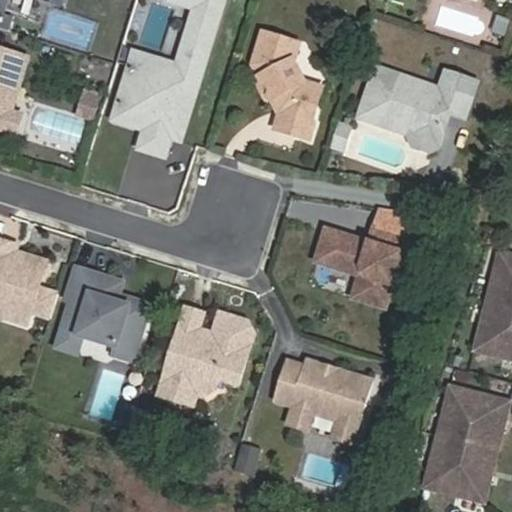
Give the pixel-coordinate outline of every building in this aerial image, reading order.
[(0,0),(0,12),(7,15),(12,0),(35,0),(59,7),(65,4),(66,0),(0,0)] [(178,0),(202,7),(184,67),(183,70),(165,80),(134,71),(119,120),(151,130),(145,149),(169,156),(176,134),(182,113),(177,112),(185,88),(197,91),(200,92),(228,0),(178,0)] [(303,43),(268,32),(258,61),(267,79),(275,94),(284,111),(279,126),(312,137),(317,121),(315,120),(321,101),(310,97),(306,92),(309,82),(298,60),(303,43)] [(0,128),(7,131),(13,112),(30,57),(0,48),(0,128)] [(139,53),(134,71),(165,80),(183,70),(184,67),(139,53)] [(380,68),(364,117),(385,124),(388,115),(416,124),(418,128),(415,136),(419,145),(434,150),(443,146),(451,123),(447,117),(450,110),(469,117),(481,81),(450,71),(444,89),(380,68)] [(269,97),(275,94),(267,79),(261,83),(269,97)] [(326,88),(309,82),(306,92),(310,97),(321,101),(326,88)] [(182,113),(176,134),(183,136),(197,91),(185,88),(177,112),(182,113)] [(76,117),(92,121),(98,93),(81,90),(76,117)] [(13,112),(7,131),(18,134),(23,116),(13,112)] [(331,150),(342,152),(347,129),(336,127),(331,150)] [(360,240),(326,229),(315,261),(359,275),(351,298),(383,309),(407,239),(375,229),(370,244),(369,247),(359,244),(360,240)] [(0,240),(0,313),(1,314),(4,302),(35,311),(49,261),(18,252),(7,249),(9,243),(0,240)] [(20,246),(9,243),(7,249),(18,252),(20,246)] [(511,255),(500,253),(488,303),(511,308),(511,255)] [(125,281),(79,267),(70,298),(74,300),(60,346),(80,352),(85,335),(119,346),(116,353),(136,359),(151,310),(148,303),(133,298),(130,307),(118,303),(121,294),(125,281)] [(133,298),(121,294),(118,303),(130,307),(133,298)] [(35,311),(4,302),(1,314),(31,323),(35,311)] [(476,351),(511,360),(511,308),(488,303),(476,351)] [(188,308),(181,331),(214,341),(216,335),(200,330),(206,313),(188,308)] [(181,331),(162,394),(174,398),(182,387),(201,393),(206,394),(218,388),(221,377),(241,383),(256,333),(249,321),(223,313),(216,335),(214,341),(181,331)] [(291,360),(278,400),(296,406),(290,423),(310,430),(316,413),(324,409),(337,413),(341,421),(335,438),(356,445),(377,381),(311,359),(309,365),(291,360)] [(182,387),(174,398),(197,405),(201,393),(182,387)] [(451,387),(438,438),(499,453),(511,403),(451,387)] [(128,402),(122,422),(132,424),(138,405),(128,402)] [(425,489),(486,503),(499,453),(438,438),(425,489)] [(259,462),(241,457),(236,473),(254,479),(259,462)]
